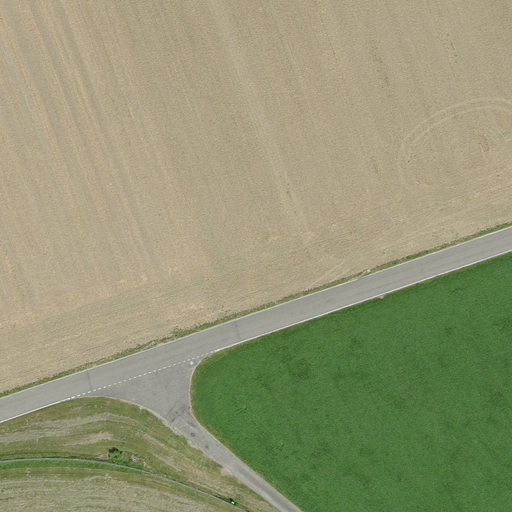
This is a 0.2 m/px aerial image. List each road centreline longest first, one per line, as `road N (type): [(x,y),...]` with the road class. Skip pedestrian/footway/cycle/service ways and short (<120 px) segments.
road 1 (unclassified): [(511,237),(0,412)]
road 2 (track): [(291,511),(199,437),(134,366)]
